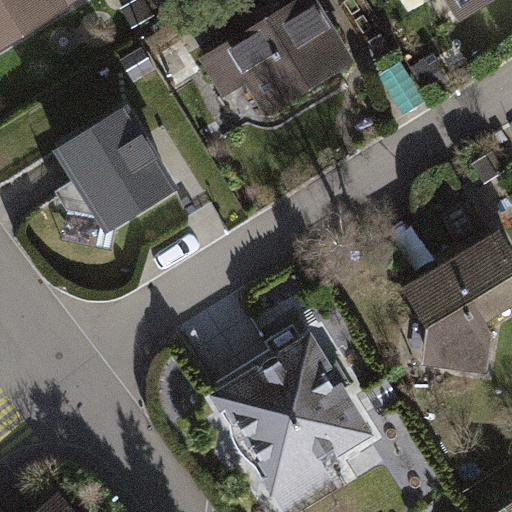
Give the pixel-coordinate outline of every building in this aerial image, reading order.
[(0,0),(0,37),(61,0),(0,0)] [(312,0),(278,0),(194,55),(219,94),(237,82),(259,117),(350,58),(312,0)] [(438,0),(449,19),(483,0),(438,0)] [(102,224),(170,181),(119,102),(44,150),(67,185),(74,181),(102,224)] [(511,263),(491,228),(391,286),(416,326),(413,363),(477,373),(483,317),(511,299),(511,263)] [(301,329),(200,394),(276,511),(293,511),(332,488),(317,465),(368,432),(301,329)] [(73,511),(59,495),(38,511),(73,511)] [(511,511),(511,496),(486,511),(511,511)]
